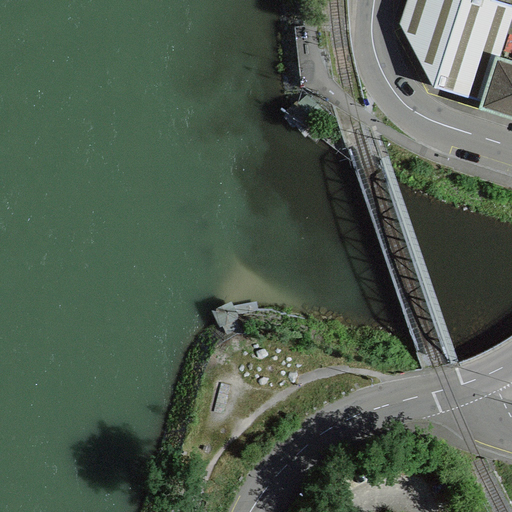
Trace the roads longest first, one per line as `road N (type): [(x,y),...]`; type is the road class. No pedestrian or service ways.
road 1 (residential): [(466,382),(340,421),(279,467),(252,511)]
road 2 (residential): [(511,146),(411,108),(379,64),(374,0)]
